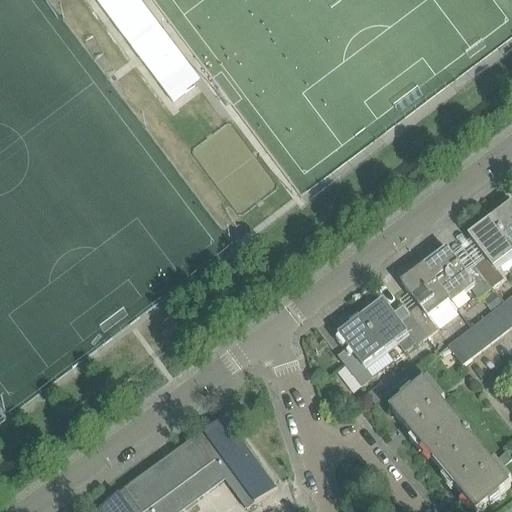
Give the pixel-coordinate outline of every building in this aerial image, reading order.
[(173,103),(202,82),(139,0),(95,0),(173,103)] [(511,249),(511,206),(491,222),(511,249)] [(491,223),(469,239),(472,243),(486,261),(475,269),(492,291),(494,290),(504,283),(495,270),(511,257),(511,249),(491,222),(491,223)] [(435,265),(426,272),(450,304),(472,287),(481,300),(492,291),(475,269),(466,277),(452,258),(446,251),(432,262),(435,265)] [(426,272),(403,289),(420,312),(410,319),(427,341),(438,332),(436,329),(457,313),(450,304),(426,272)] [(483,303),(492,315),(501,307),(492,296),(483,303)] [(362,320),(360,321),(385,353),(386,352),(396,345),(404,356),(415,348),(416,349),(427,341),(410,319),(400,326),(399,324),(400,324),(394,316),(393,317),(392,316),(383,304),(362,320)] [(510,331),(511,329),(511,314),(505,305),(495,312),(510,331)] [(501,339),(510,331),(495,312),(486,320),(501,339)] [(491,346),(501,339),(486,320),(478,325),(476,327),(491,346)] [(360,321),(338,338),(348,351),(355,361),(346,368),(345,369),(361,390),(372,382),(394,365),(385,353),(360,321)] [(470,331),(467,334),(482,353),(491,346),(476,327),(470,331)] [(472,360),(482,353),(467,334),(457,341),(472,360)] [(462,368),(472,360),(457,341),(447,349),(462,368)] [(445,411),(436,400),(423,385),(390,413),(412,439),(445,411)] [(375,408),(385,400),(377,390),(367,398),(375,408)] [(467,437),(465,435),(445,411),(412,439),(434,465),(467,437)] [(247,511),(278,490),(227,419),(161,467),(191,508),(226,482),(247,511)] [(488,463),(469,440),(467,437),(434,465),(455,491),(488,463)] [(511,463),(511,462),(506,456),(492,467),(488,463),(455,491),(473,511),(482,511),(510,489),(498,475),(511,463)] [(184,511),(191,508),(161,467),(99,511),(184,511)]
